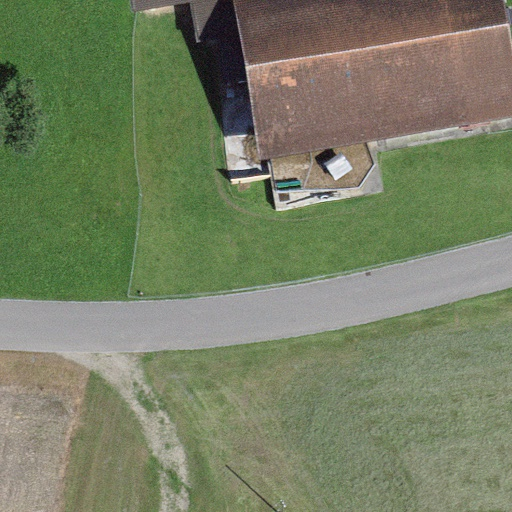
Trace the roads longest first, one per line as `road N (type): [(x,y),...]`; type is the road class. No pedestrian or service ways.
road 1 (residential): [(511,263),(322,311),(112,332),(0,329)]
road 2 (track): [(178,511),(168,449),(113,358),(112,332)]
